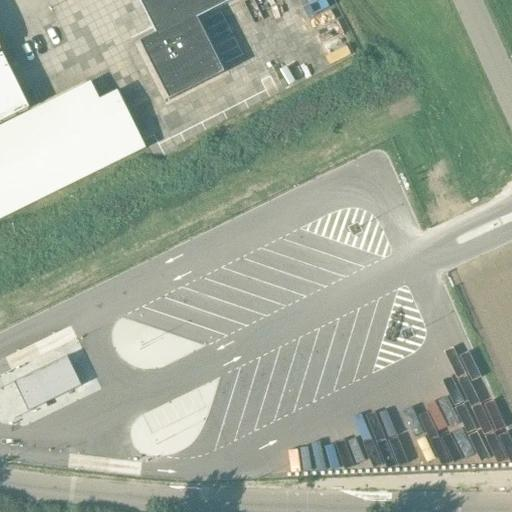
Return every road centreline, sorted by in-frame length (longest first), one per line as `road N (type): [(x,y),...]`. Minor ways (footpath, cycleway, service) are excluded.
road 1 (unknown): [(149,329),(295,278),(361,263),(402,267),(450,319),(469,382),(467,452),(511,503)]
road 2 (unknown): [(180,439),(332,412),(416,428),(467,452)]
road 3 (unknown): [(82,490),(133,454),(180,439),(149,329)]
